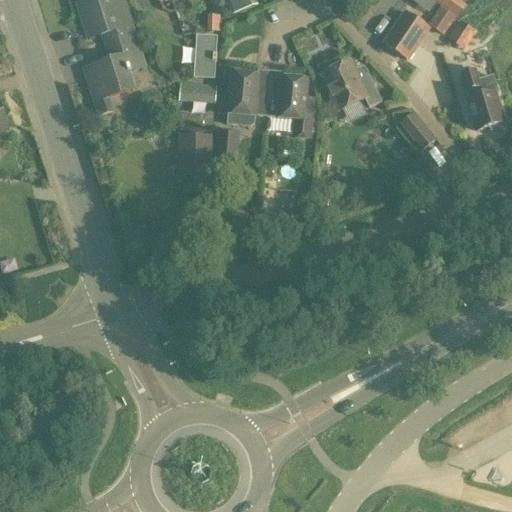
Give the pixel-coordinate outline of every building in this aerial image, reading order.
[(133,93),(127,74),(143,69),(132,33),(135,32),(124,0),(90,0),(75,5),(87,43),(103,38),(111,62),(84,70),(95,104),(133,93)] [(228,0),(235,15),(252,9),(248,0),(228,0)] [(430,0),(413,0),(405,11),(423,25),(438,5),(430,0)] [(463,0),(434,0),(442,3),(429,29),(448,38),(466,1),(463,0)] [(384,47),(406,62),(428,30),(406,15),(384,47)] [(208,16),(207,31),(219,32),(220,17),(208,16)] [(457,24),(450,44),(470,51),(476,30),(457,24)] [(195,80),(216,79),(214,36),(193,37),(195,80)] [(349,64),(321,77),(344,126),(384,103),(366,73),(356,79),(349,64)] [(502,129),(501,126),(504,125),(495,96),(499,95),(493,77),(478,82),(475,72),(461,77),(466,93),(467,93),(470,102),(466,103),(476,133),(489,129),(490,133),(502,129)] [(266,120),(268,97),(256,96),(257,79),(231,76),(229,103),(221,102),(220,116),(228,116),(227,127),(250,129),(254,126),(255,119),(266,120)] [(178,103),(214,110),(218,85),(182,79),(178,103)] [(280,81),(279,98),(268,97),(266,120),(294,122),(292,141),(309,142),(312,110),(304,109),(306,83),(280,81)] [(419,124),(408,133),(423,152),(434,143),(419,124)] [(217,133),(215,164),(237,165),(239,134),(217,133)] [(212,139),(180,138),(179,171),(212,171),(212,139)]
